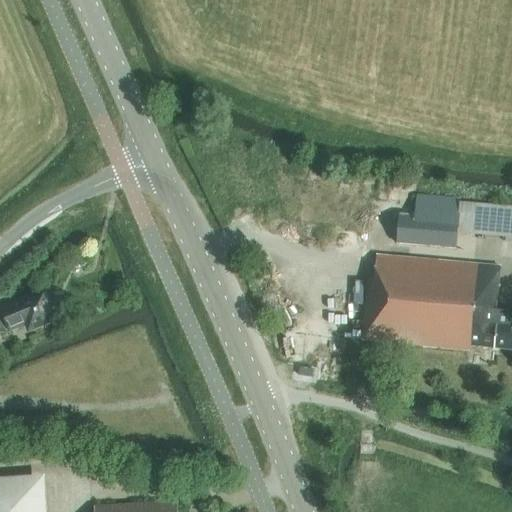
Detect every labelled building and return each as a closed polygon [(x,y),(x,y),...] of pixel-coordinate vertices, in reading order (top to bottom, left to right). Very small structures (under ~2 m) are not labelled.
[(511,238),(511,210),(458,205),(458,199),(416,195),(415,216),(408,215),(408,217),(399,216),(397,245),(455,250),(456,234),(504,238),(511,238)] [(511,312),(495,311),(500,268),(377,257),(374,281),(368,281),(361,340),(468,352),(469,347),(511,351),(511,312)] [(29,331),(55,320),(44,294),(1,313),(8,332),(26,324),(29,331)] [(0,511),(44,511),(45,506),(43,481),(0,484),(0,511)] [(94,507),(94,511),(177,511),(177,503),(94,507)]
